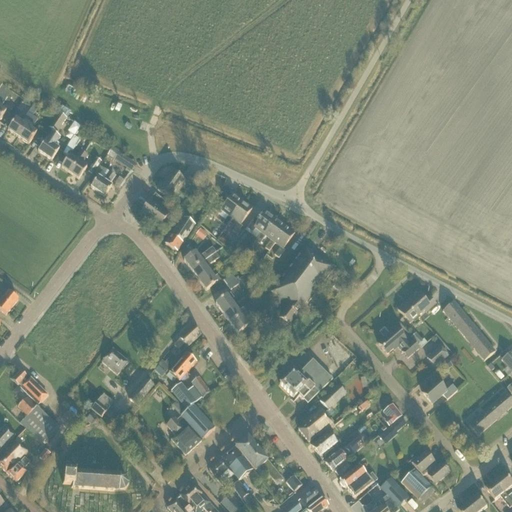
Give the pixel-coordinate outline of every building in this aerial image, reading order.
[(33,118),(37,111),(32,108),(28,114),(33,118)] [(7,132),(18,139),(33,118),(28,114),(21,124),(16,120),(7,132)] [(49,129),(53,132),(59,123),(62,125),(65,120),(58,115),(49,129)] [(38,121),(33,118),(18,139),(28,146),(36,134),(31,131),(38,121)] [(74,124),(68,133),(74,138),(80,129),(74,124)] [(49,129),(37,146),(41,149),(46,142),(52,134),(53,132),(49,129)] [(41,149),(38,153),(51,162),(59,151),(56,149),(59,145),(57,144),(60,139),(52,134),(46,142),(41,149)] [(61,169),(70,175),(84,154),(81,152),(75,161),(69,157),(61,169)] [(87,156),(84,154),(70,175),(79,181),(87,169),(81,165),(87,156)] [(113,160),(132,173),(136,166),(118,154),(113,160)] [(104,170),(91,189),(104,198),(111,188),(109,186),(115,178),(104,170)] [(199,179),(203,181),(208,173),(204,170),(199,179)] [(171,172),(164,182),(178,192),(185,183),(171,172)] [(172,202),(178,192),(164,182),(157,191),(172,202)] [(206,202),(211,205),(217,196),(216,196),(211,193),(206,202)] [(226,228),(232,220),(230,219),(242,203),(232,196),(227,203),(221,198),(212,210),(219,215),(221,212),(228,217),(222,225),(226,228)] [(140,216),(149,223),(159,209),(150,202),(140,216)] [(242,203),(230,219),(232,220),(238,224),(232,232),(236,235),(242,227),(241,226),(252,211),(242,203)] [(169,216),(159,209),(149,223),(158,230),(169,216)] [(259,246),(265,238),(263,236),(275,221),(265,213),(259,222),(256,219),(248,230),(254,234),(256,231),(261,235),(255,243),(259,246)] [(165,246),(177,253),(183,245),(195,226),(183,219),(176,231),(176,230),(165,246)] [(275,221),(263,236),(265,238),(271,242),(265,250),(269,253),(275,245),(273,243),(285,228),(275,221)] [(273,243),(275,245),(280,249),(274,257),(279,260),(285,252),(283,251),(295,235),(285,228),(273,243)] [(206,235),(200,230),(197,235),(202,239),(206,235)] [(223,237),(219,241),(225,246),(228,241),(223,237)] [(289,306),(279,320),(288,326),(306,304),(307,305),(333,271),(304,249),(271,292),(289,306)] [(183,262),(191,272),(216,254),(212,250),(199,259),(195,254),(183,262)] [(245,251),(240,256),(245,260),(250,255),(245,251)] [(219,259),(216,254),(191,272),(199,283),(210,274),(206,269),(219,259)] [(213,280),(210,274),(199,283),(206,292),(221,281),(217,277),(213,280)] [(223,283),(227,287),(236,281),(232,276),(223,283)] [(236,281),(227,287),(230,292),(239,285),(236,281)] [(0,294),(0,299),(12,309),(18,301),(8,293),(4,298),(0,294)] [(230,294),(215,305),(223,316),(234,307),(230,302),(234,299),(230,294)] [(408,302),(398,311),(409,325),(424,312),(426,314),(435,306),(429,299),(425,302),(418,295),(409,303),(408,302)] [(0,312),(6,317),(12,309),(0,299),(0,312)] [(223,316),(230,326),(255,308),(251,303),(238,313),(234,307),(223,316)] [(442,313),(453,326),(464,317),(453,304),(442,313)] [(258,312),(255,308),(230,326),(238,336),(249,327),(245,322),(258,312)] [(257,324),(263,320),(259,314),(254,318),(257,324)] [(475,329),(464,317),(453,326),(464,339),(475,329)] [(384,341),(378,346),(387,356),(397,347),(407,360),(419,350),(413,343),(410,346),(395,329),(383,340),(384,341)] [(485,342),(475,329),(464,339),(475,351),(485,342)] [(169,352),(176,359),(186,348),(187,348),(200,337),(195,330),(192,333),(190,331),(183,338),(169,352)] [(417,347),(422,343),(416,335),(411,339),(417,347)] [(495,353),(485,342),(475,351),(484,362),(495,353)] [(448,357),(439,348),(426,359),(435,368),(448,357)] [(101,364),(117,377),(128,364),(112,351),(101,364)] [(511,352),(501,362),(511,374),(511,352)] [(196,364),(186,355),(169,374),(179,383),(196,364)] [(444,363),(450,370),(452,367),(447,361),(444,363)] [(164,362),(154,370),(161,377),(170,369),(164,362)] [(279,386),(293,399),(297,395),(308,405),(332,381),(313,362),(297,377),(292,372),(279,386)] [(48,397),(30,379),(29,381),(26,378),(21,373),(12,381),(17,387),(19,385),(22,388),(20,389),(38,407),(48,397)] [(191,384),(193,388),(202,399),(210,394),(198,379),(191,384)] [(146,380),(135,393),(143,400),(154,387),(146,380)] [(447,402),(457,392),(452,387),(445,393),(437,383),(422,395),(431,406),(442,396),(447,402)] [(187,393),(181,385),(171,393),(187,412),(202,399),(193,388),(187,393)] [(320,402),(328,412),(346,395),(337,386),(320,402)] [(136,407),(143,400),(135,393),(129,401),(136,407)] [(511,402),(505,395),(494,405),(503,416),(511,407),(511,402)] [(91,410),(102,419),(113,404),(103,396),(91,410)] [(20,425),(41,445),(57,429),(36,408),(37,408),(28,399),(18,409),(27,418),(20,425)] [(494,405),(481,416),(490,427),(503,416),(494,405)] [(397,413),(392,406),(383,414),(388,420),(397,413)] [(215,430),(193,407),(176,422),(175,420),(166,427),(175,438),(171,442),(186,457),(202,443),(201,442),(215,430)] [(298,431),(308,444),(317,436),(319,438),(333,426),(320,410),(304,423),(306,425),(298,431)] [(97,420),(92,415),(86,420),(91,426),(97,420)] [(478,438),(490,427),(481,416),(468,427),(478,438)] [(391,428),(396,433),(406,425),(401,420),(391,428)] [(0,452),(15,437),(5,428),(0,433),(0,452)] [(397,436),(391,428),(382,436),(388,443),(397,436)] [(312,448),(320,458),(337,445),(329,435),(312,448)] [(235,448),(235,449),(253,471),(255,473),(261,468),(277,486),(283,481),(267,463),(248,438),(235,448)] [(339,453),(325,464),(332,473),(346,461),(364,447),(358,439),(345,450),(347,453),(343,457),(339,453)] [(0,456),(0,468),(6,474),(15,464),(17,465),(24,459),(28,455),(26,454),(27,453),(15,441),(0,456)] [(234,477),(238,482),(253,471),(235,449),(222,460),(234,477)] [(39,458),(44,462),(50,455),(45,451),(39,458)] [(441,465),(438,468),(426,453),(412,465),(423,477),(426,475),(435,486),(449,474),(441,465)] [(17,465),(15,464),(6,474),(16,484),(26,473),(23,470),(29,464),(24,459),(17,465)] [(227,482),(234,477),(222,460),(209,471),(224,490),(230,485),(227,482)] [(334,473),(338,478),(349,468),(346,464),(334,473)] [(354,500),(377,481),(372,474),(367,478),(358,466),(339,482),(340,483),(339,485),(342,489),(345,489),(354,500)] [(418,501),(431,488),(414,471),(401,484),(418,501)] [(73,486),(73,489),(119,493),(125,491),(128,485),(126,478),(120,476),(75,472),(74,476),(65,475),(65,477),(66,477),(66,484),(64,484),(64,485),(73,486)] [(511,482),(506,475),(496,483),(505,495),(511,489),(511,482)] [(286,485),(293,494),(301,487),(294,478),(286,485)] [(398,509),(408,500),(390,481),(380,490),(390,501),(398,509)] [(249,495),(238,482),(231,488),(242,501),(249,495)] [(496,483),(487,491),(496,502),(501,498),(504,502),(509,499),(505,495),(496,483)] [(192,511),(202,511),(203,511),(202,511),(203,510),(202,509),(203,509),(205,511),(216,511),(208,504),(193,486),(180,498),(192,511)] [(320,498),(314,490),(298,503),(304,511),(320,498)] [(229,496),(220,504),(227,511),(235,511),(239,508),(229,496)] [(479,497),(469,505),(474,511),(483,511),(488,509),(479,497)] [(321,511),(328,507),(322,500),(307,511),(321,511)] [(167,509),(169,511),(190,511),(187,511),(186,511),(176,501),(167,509)] [(381,508),(375,511),(398,511),(399,511),(397,509),(398,509),(390,501),(381,508)]
